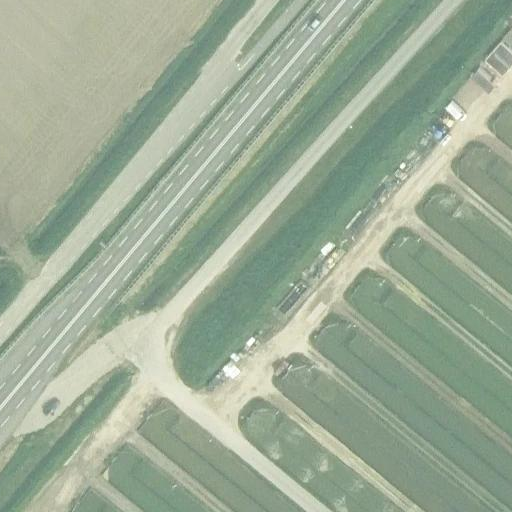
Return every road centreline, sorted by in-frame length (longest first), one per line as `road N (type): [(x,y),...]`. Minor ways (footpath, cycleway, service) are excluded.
road 1 (primary): [(0,408),(344,0)]
road 2 (unclassified): [(0,332),(270,0)]
